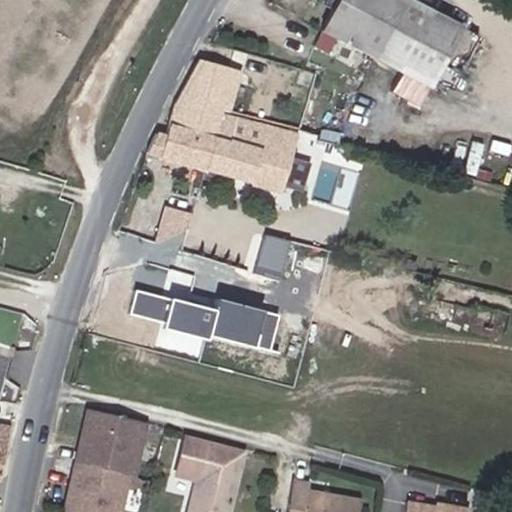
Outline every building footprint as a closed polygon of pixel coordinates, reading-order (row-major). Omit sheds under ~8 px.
[(455,25),(407,0),(332,0),(319,26),(425,82),(455,25)] [(212,136),(219,112),(221,106),(229,69),(194,60),(166,123),(212,136)] [(212,136),(203,168),(276,187),(291,130),(219,112),(212,136)] [(154,128),(144,151),(203,168),(212,136),(166,123),(162,131),(154,128)] [(337,189),(354,191),(356,170),(339,168),(337,189)] [(185,225),(189,212),(163,205),(153,241),(185,225)] [(279,261),(287,234),(265,228),(257,255),(279,261)] [(138,291),(135,311),(191,322),(195,301),(138,291)] [(473,308),(427,297),(423,315),(469,326),(473,308)] [(144,421),(88,407),(81,436),(88,438),(77,484),(70,482),(63,510),(68,511),(118,511),(129,472),(131,473),(144,421)] [(0,426),(0,476),(9,428),(0,426)] [(224,511),(235,465),(239,448),(183,435),(174,470),(192,476),(182,511),(224,511)] [(305,478),(288,474),(278,511),(351,511),(356,496),(303,483),(305,478)] [(485,508),(489,488),(472,485),(469,506),(485,508)] [(465,495),(445,490),(442,502),(462,508),(465,495)] [(459,511),(460,511),(428,503),(425,511),(422,511),(414,510),(415,503),(400,500),(397,511),(459,511)]
